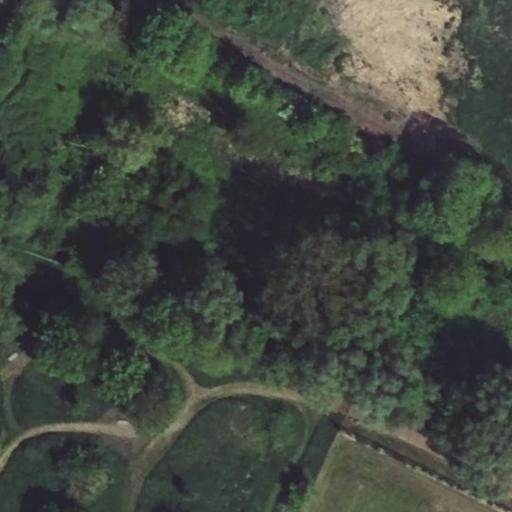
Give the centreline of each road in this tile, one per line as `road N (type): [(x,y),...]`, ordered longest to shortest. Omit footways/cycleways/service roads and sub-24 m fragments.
road 1 (unclassified): [(168,0),(511,201)]
road 2 (track): [(511,463),(432,423),(297,391),(200,389)]
